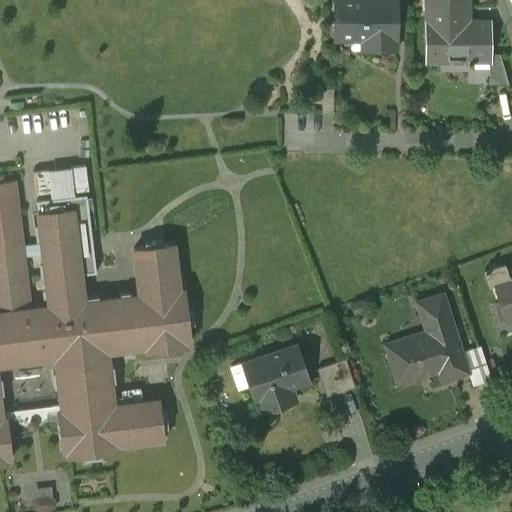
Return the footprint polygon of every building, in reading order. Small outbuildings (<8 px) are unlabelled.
[(397,0),(334,0),(334,39),(379,39),(379,50),(397,50),(397,0)] [(469,0),(424,0),(426,62),(468,61),(468,65),(473,65),(473,62),(490,62),(492,62),(492,53),(492,17),(470,18),(469,0)] [(500,53),(492,53),(492,62),(490,62),(490,83),(508,83),(500,53)] [(335,87),(323,87),(323,111),(335,111),(335,87)] [(86,164),(70,166),(74,192),(89,190),(86,164)] [(49,169),(33,171),(36,194),(52,192),(49,169)] [(99,295),(84,297),(81,274),(97,272),(87,194),(37,200),(42,243),(22,245),(14,179),(0,180),(0,464),(8,464),(7,458),(13,457),(8,417),(3,418),(0,395),(0,393),(4,393),(2,378),(0,377),(0,360),(0,364),(21,361),(21,365),(51,361),(50,358),(52,358),(51,353),(55,352),(58,371),(53,371),(55,386),(60,386),(63,411),(57,411),(62,451),(67,451),(68,457),(86,454),(86,459),(103,457),(102,452),(120,450),(119,444),(165,439),(164,427),(168,426),(166,410),(162,411),(160,399),(114,405),(111,381),(116,381),(114,365),(110,366),(107,346),(112,346),(112,350),(124,349),(125,353),(132,352),(132,348),(146,346),(147,352),(187,347),(186,341),(192,341),(190,323),(194,322),(192,306),(188,307),(186,289),(180,290),(174,243),(162,244),(162,240),(146,242),(146,246),(134,247),(140,295),(131,296),(130,291),(121,293),(121,297),(99,299),(99,295)] [(505,263),(484,270),(489,287),(495,285),(494,284),(510,279),(505,263)] [(511,278),(510,279),(494,284),(495,285),(500,301),(507,299),(511,315),(511,278)] [(427,330),(386,344),(398,383),(440,369),(442,378),(441,378),(442,380),(469,371),(469,370),(468,370),(462,352),(443,293),(418,301),(427,330)] [(297,345),(245,362),(257,400),(260,399),(264,411),(283,405),(281,398),(295,393),(294,387),(309,382),(297,345)] [(480,346),(462,352),(468,370),(469,370),(469,371),(473,385),(491,379),(480,346)] [(347,359),(319,368),(328,396),(356,387),(347,359)] [(40,507),(58,504),(55,484),(37,488),(40,507)]
